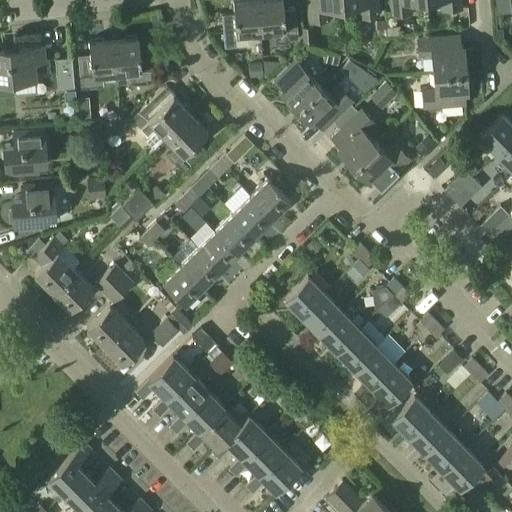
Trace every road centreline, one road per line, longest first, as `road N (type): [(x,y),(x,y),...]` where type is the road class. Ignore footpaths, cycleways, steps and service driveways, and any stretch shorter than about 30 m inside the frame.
road 1 (residential): [(209,511),(0,296)]
road 2 (residential): [(332,194),(208,77),(177,0)]
road 3 (residential): [(373,232),(415,188),(511,286)]
road 4 (residential): [(511,374),(373,232)]
road 5 (residential): [(211,322),(332,194)]
road 6 (unclassified): [(124,0),(68,13),(0,15)]
